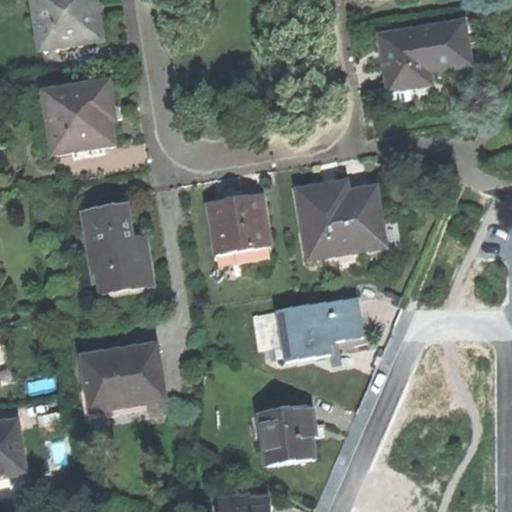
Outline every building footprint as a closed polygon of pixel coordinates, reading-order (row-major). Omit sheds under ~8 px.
[(31,0),(39,51),(98,42),(94,17),(97,17),(95,1),(94,0),(31,0)] [(460,26),(381,39),(385,63),(379,64),(382,79),(384,94),(426,87),(424,76),(467,69),(460,26)] [(54,154),(112,145),(109,122),(114,121),(112,107),(110,89),(46,99),(54,154)] [(303,264),(383,251),(373,189),(345,193),(344,183),(326,186),(292,191),(303,264)] [(213,259),(268,251),(260,199),(235,203),(205,208),(213,259)] [(123,209),(81,215),(86,251),(96,250),(99,273),(95,274),(99,296),(148,288),(141,242),(128,244),(126,230),(123,209)] [(283,367),(326,360),(324,347),(345,343),(360,341),(353,301),(274,315),(283,367)] [(153,347),(75,360),(84,418),(163,406),(155,357),(153,347)] [(264,472),(311,465),(309,455),(307,443),(312,442),(307,411),(256,419),(264,472)] [(0,480),(20,477),(12,424),(0,425),(0,480)] [(232,509),(266,505),(265,497),(232,501),(232,509)] [(266,511),(266,505),(232,509),(232,501),(214,503),(215,511),(266,511)]
